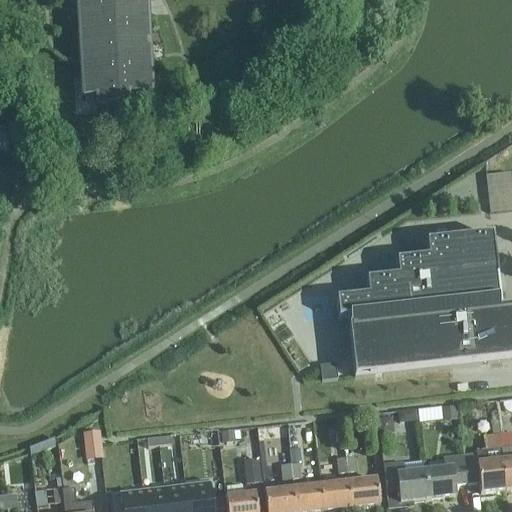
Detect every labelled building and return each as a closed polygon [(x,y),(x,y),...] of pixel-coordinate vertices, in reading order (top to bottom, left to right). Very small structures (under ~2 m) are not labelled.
[(73,0),(79,99),(93,98),(94,106),(127,104),(127,96),(149,94),(143,0),(73,0)] [(0,155),(9,154),(5,129),(0,130),(0,155)] [(511,194),(510,176),(485,179),(489,215),(511,213),(511,194)] [(348,330),(354,380),(511,362),(511,311),(499,313),(495,281),(497,281),(492,238),(426,246),(427,262),(396,265),(397,281),(365,284),(367,300),(336,304),(338,322),(348,321),(349,330),(348,330)] [(511,403),(502,404),(502,409),(504,412),(507,414),(510,416),(511,415),(511,403)] [(97,434),(80,436),(84,463),(101,461),(97,434)] [(511,445),(511,436),(498,437),(499,452),(500,465),(504,495),(511,493),(511,445)] [(481,439),(483,454),(499,452),(498,437),(481,439)] [(170,448),(169,440),(158,441),(159,449),(170,448)] [(159,449),(158,441),(147,443),(147,451),(159,449)] [(477,498),(504,495),(500,465),(486,467),(485,460),(473,461),(473,457),(460,459),(463,487),(476,486),(477,498)] [(442,473),(424,475),(422,475),(425,504),(453,500),(452,489),(463,487),(460,459),(441,461),(442,473)] [(354,460),(343,461),(345,476),(356,475),(354,460)] [(345,476),(343,461),(335,462),(336,477),(345,476)] [(258,463),(242,465),(245,488),(261,486),(258,463)] [(422,475),(424,475),(422,464),(381,469),(385,505),(397,504),(397,507),(425,504),(422,475)] [(299,467),(288,468),(289,482),(300,481),(299,467)] [(289,482),(288,468),(280,469),(281,483),(289,482)] [(210,511),(207,484),(184,487),(184,492),(186,491),(188,511),(210,511)] [(374,484),(346,487),(349,511),(359,511),(377,510),(374,484)] [(349,511),(346,487),(318,490),(321,511),(349,511)] [(226,502),(225,502),(225,511),(256,511),(255,498),(242,500),(241,488),(225,490),(226,502)] [(321,511),(318,490),(291,494),(292,511),(321,511)] [(184,492),(164,494),(166,511),(188,511),(186,491),(184,492)] [(72,492),(59,494),(60,506),(63,506),(63,511),(91,511),(91,507),(74,509),(72,492)] [(59,494),(52,495),(54,507),(60,506),(59,494)] [(166,511),(164,494),(142,497),(144,511),(166,511)] [(292,511),(291,494),(263,497),(264,511),(292,511)] [(144,511),(142,497),(108,501),(109,511),(144,511)] [(15,499),(5,500),(5,511),(11,511),(16,511),(15,499)]
